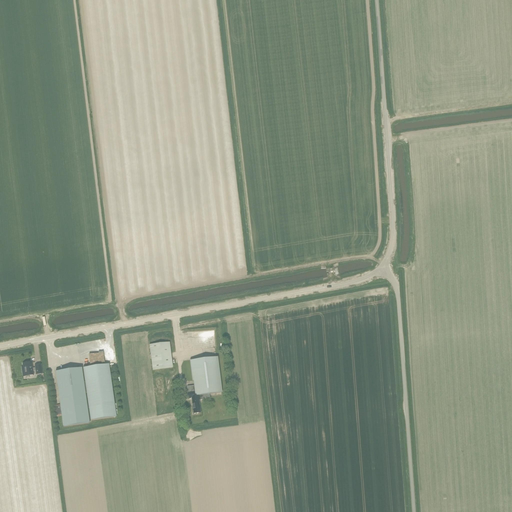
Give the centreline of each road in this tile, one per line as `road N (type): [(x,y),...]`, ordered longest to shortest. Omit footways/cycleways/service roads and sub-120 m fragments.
road 1 (unclassified): [(0,346),(347,283),(382,267)]
road 2 (unclassified): [(382,267),(392,237),(376,0)]
road 3 (unclassified): [(413,511),(397,295),(382,267)]
